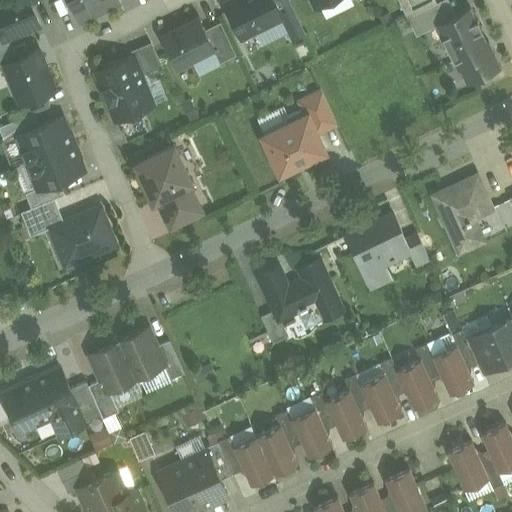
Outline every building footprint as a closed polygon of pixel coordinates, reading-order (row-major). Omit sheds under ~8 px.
[(0,0),(0,28),(3,35),(3,36),(8,34),(38,22),(29,0),(0,0)] [(93,0),(71,0),(76,8),(93,0)] [(226,0),(225,1),(241,34),(280,15),(281,15),(278,8),(273,0),(226,0)] [(290,0),(273,0),(278,8),(291,2),(290,0)] [(436,0),(399,0),(407,15),(437,1),(436,0)] [(291,2),(278,8),(281,15),(280,15),(284,23),(298,16),(291,2)] [(470,5),(436,21),(457,67),(459,66),(467,81),(487,72),(487,71),(501,65),(488,38),(486,39),(481,28),(482,28),(477,17),(476,17),(470,5)] [(199,13),(160,32),(177,65),(182,63),(215,47),(199,13)] [(8,34),(3,36),(3,35),(0,36),(0,50),(13,45),(8,34)] [(38,48),(5,61),(21,100),(54,87),(38,48)] [(133,54),(96,69),(116,116),(153,101),(133,54)] [(322,88),(300,99),(306,112),(307,111),(316,130),(337,121),(322,88)] [(306,112),(263,132),(280,167),(323,147),(316,130),(307,111),(306,112)] [(63,114),(16,133),(27,159),(75,140),(73,133),(71,134),(63,114)] [(75,140),(27,159),(38,186),(74,171),(84,167),(76,147),(78,146),(75,140)] [(173,141),(135,159),(154,197),(156,196),(189,180),(192,179),(173,141)] [(476,172),(434,192),(449,225),(459,247),(479,238),(469,216),(491,205),(476,172)] [(189,180),(156,196),(170,225),(203,209),(189,180)] [(63,264),(119,241),(102,199),(45,221),(63,264)] [(393,210),(346,232),(370,284),(390,274),(384,260),(409,248),(410,248),(405,235),(393,210)] [(429,256),(417,230),(405,235),(410,248),(409,248),(416,262),(429,256)] [(287,280),(279,262),(259,272),(274,306),(278,314),(280,313),(301,304),(302,307),(308,305),(307,301),(314,298),(322,314),(342,305),(319,254),(298,264),(303,273),(287,280)] [(278,314),(274,306),(261,312),(273,338),(288,331),(280,313),(278,314)] [(511,315),(482,329),(492,352),(496,362),(511,354),(511,315)] [(148,323),(119,336),(135,373),(138,372),(137,371),(163,360),(164,359),(156,341),(148,323)] [(467,336),(462,326),(451,331),(456,342),(456,341),(467,364),(477,359),(477,358),(467,336)] [(492,352),(482,329),(467,336),(477,358),(492,352)] [(184,368),(169,335),(156,341),(164,359),(163,360),(170,374),(184,368)] [(117,338),(90,350),(101,375),(106,386),(109,385),(135,373),(119,336),(116,337),(117,338)] [(432,352),(427,340),(415,345),(420,356),(431,378),(442,373),(432,352)] [(467,364),(456,341),(456,342),(432,352),(442,373),(449,389),(473,379),(467,364)] [(396,366),(391,354),(379,360),(384,370),(395,392),(406,387),(396,366)] [(420,356),(396,366),(406,387),(413,404),(437,393),(431,378),(420,356)] [(60,362),(2,389),(4,393),(13,414),(19,427),(52,412),(60,431),(86,419),(85,417),(70,384),(60,362)] [(361,380),(356,370),(344,375),(349,385),(359,408),(371,403),(361,380)] [(384,370),(361,380),(371,403),(377,418),(401,407),(395,392),(384,370)] [(106,386),(101,375),(88,381),(101,409),(103,413),(118,406),(109,385),(106,386)] [(88,381),(86,377),(70,384),(85,417),(101,409),(88,381)] [(349,385),(325,396),(336,421),(342,433),(366,423),(359,408),(349,385)] [(325,396),(322,388),(310,393),(314,403),(315,403),(325,426),(336,421),(325,396)] [(4,393),(0,394),(0,420),(13,414),(4,393)] [(325,426),(315,403),(314,403),(291,414),(302,438),(308,451),(332,440),(325,426)] [(302,438),(291,414),(287,406),(275,411),(280,421),(290,443),(302,438)] [(505,419),(481,430),(488,446),(498,467),(511,460),(511,434),(511,433),(505,419)] [(280,421),(257,431),(274,469),(297,458),(290,443),(280,421)] [(111,422),(95,429),(101,444),(117,437),(111,422)] [(151,425),(136,432),(145,454),(161,447),(151,425)] [(234,442),(233,442),(244,464),(250,479),(274,469),(257,431),(234,442)] [(234,442),(229,432),(218,437),(232,469),(244,464),(233,442),(234,442)] [(232,469),(217,437),(205,443),(207,446),(208,446),(221,475),(232,470),(232,469)] [(471,437),(447,447),(464,485),(488,474),(478,451),(471,437)] [(207,446),(183,457),(203,501),(228,490),(221,475),(208,446),(207,446)] [(498,467),(488,446),(478,451),(488,474),(492,484),(503,479),(498,467)] [(183,457),(159,468),(178,511),(203,501),(183,457)] [(116,465),(78,483),(88,507),(98,503),(97,502),(127,489),(126,488),(116,465)] [(409,465),(385,476),(392,490),(401,511),(404,511),(426,502),(409,465)] [(373,479),(349,490),(356,504),(359,511),(388,511),(381,495),(373,479)] [(127,489),(97,502),(98,503),(101,511),(139,511),(146,509),(135,484),(126,488),(127,489)] [(401,511),(392,490),(381,495),(388,511),(401,511)] [(337,493),(313,504),(317,511),(345,511),(345,509),(337,493)]
